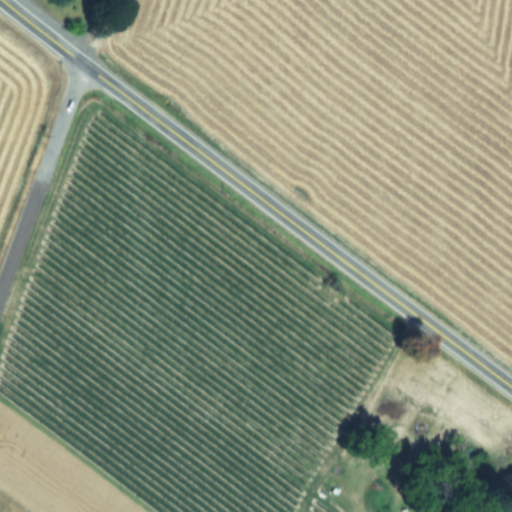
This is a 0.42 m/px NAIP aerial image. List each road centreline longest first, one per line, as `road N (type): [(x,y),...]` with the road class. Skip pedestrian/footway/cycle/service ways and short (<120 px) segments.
road 1 (tertiary): [(0,1),(511,387)]
road 2 (residential): [(0,281),(80,63)]
